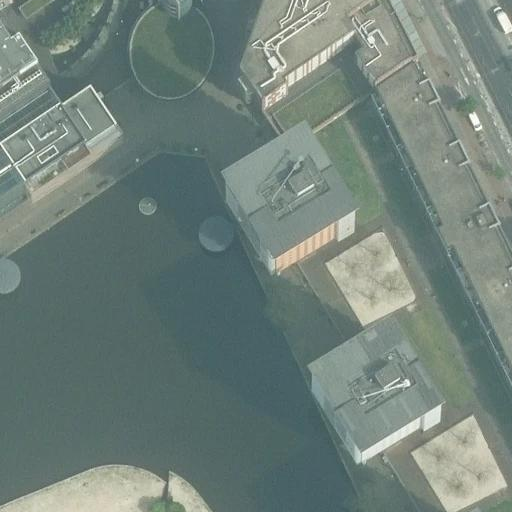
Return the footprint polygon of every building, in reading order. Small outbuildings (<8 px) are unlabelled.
[(203,33),(200,27),(196,21),(191,17),(189,16),(189,15),(191,11),(191,6),(192,6),(191,3),(202,2),(201,0),(0,0),(0,11),(16,0),(156,0),(159,15),(153,19),(148,23),(143,29),(140,35),(138,41),(136,48),(136,54),(136,61),(137,68),(139,74),(142,80),(146,86),(151,91),(157,94),(164,96),(171,96),(177,95),(184,92),(189,89),(194,84),(198,78),(202,73),(204,66),(205,60),(206,53),(206,46),(205,39),(203,33)] [(267,0),(239,82),(247,93),(288,151),(305,140),(336,119),(373,94),(406,71),(405,70),(416,62),(387,2),(386,2),(384,0),(267,0)] [(0,215),(25,198),(31,208),(122,146),(90,98),(73,110),(61,118),(0,28),(0,215)] [(448,129),(428,88),(418,66),(375,96),(401,152),(448,129)] [(481,198),(475,185),(448,129),(401,152),(431,213),(467,195),(471,203),(481,198)] [(351,232),(305,157),(253,189),(229,203),(240,222),(275,278),(290,269),(351,232)] [(503,243),(498,233),(481,198),(471,203),(467,195),(431,213),(441,233),(435,236),(446,258),(451,255),(461,276),(498,258),(493,248),(503,243)] [(203,245),(206,249),(210,251),(215,253),(220,252),(224,250),(227,247),(230,243),(230,238),(230,233),(227,229),(224,226),(219,224),(215,224),(210,225),(206,228),(203,231),(202,236),(202,241),(203,245)] [(511,326),(511,261),(503,243),(493,248),(498,258),(461,276),(491,337),(511,326)] [(0,294),(4,295),(9,295),(13,292),(16,289),(18,285),(19,280),(18,276),(15,272),(12,269),(8,267),(3,267),(0,267),(0,294)] [(511,326),(491,337),(511,380),(511,326)] [(436,421),(417,390),(390,346),(339,378),(315,393),(361,468),(375,459),(436,421)]
